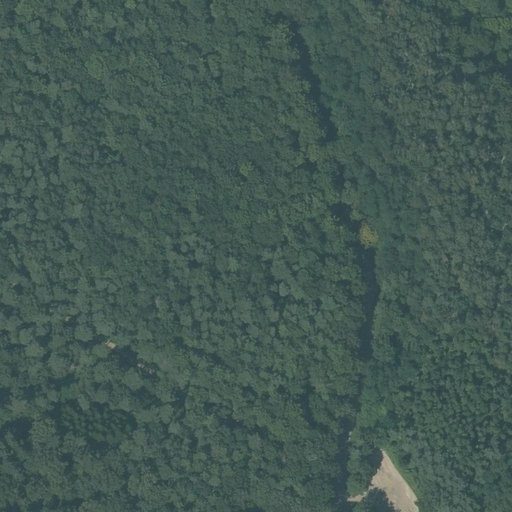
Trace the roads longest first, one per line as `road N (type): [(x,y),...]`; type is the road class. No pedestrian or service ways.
road 1 (unclassified): [(342,511),(337,472),(368,324),(365,275),(284,0)]
road 2 (track): [(182,0),(186,35),(223,92),(232,176),(239,194),(261,211),(269,244),(281,456)]
road 3 (track): [(0,277),(281,456)]
